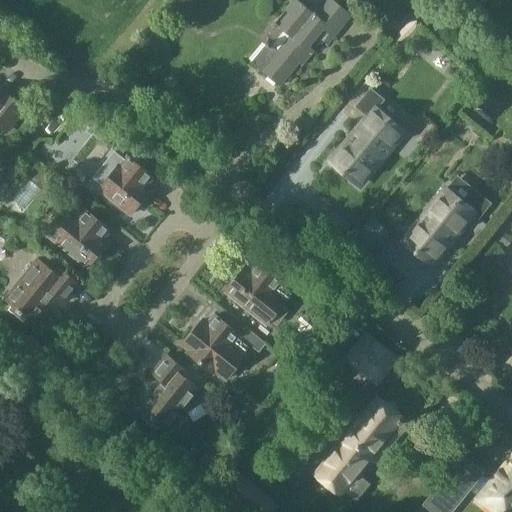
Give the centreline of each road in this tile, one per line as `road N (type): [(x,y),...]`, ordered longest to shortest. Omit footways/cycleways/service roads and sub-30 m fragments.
road 1 (residential): [(471,378),(233,182)]
road 2 (residential): [(198,224),(166,224),(105,312),(113,325),(140,328),(203,254),(206,237)]
road 3 (residential): [(233,182),(136,105),(33,68),(0,42)]
